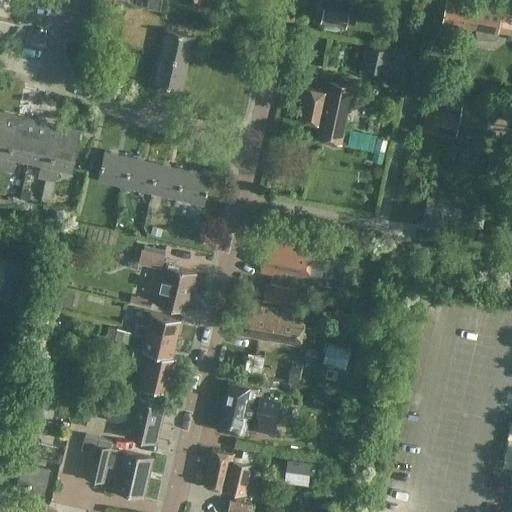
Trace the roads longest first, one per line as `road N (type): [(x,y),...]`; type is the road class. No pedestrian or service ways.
road 1 (residential): [(242,202),(381,229),(432,0)]
road 2 (residential): [(170,511),(242,202)]
road 3 (residential): [(253,153),(49,74),(64,0)]
road 4 (residential): [(253,153),(286,0)]
